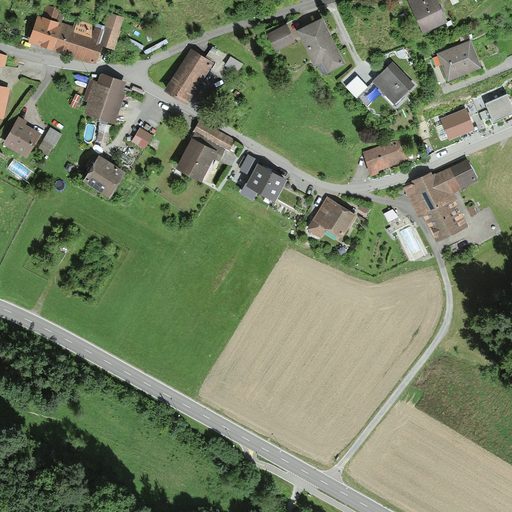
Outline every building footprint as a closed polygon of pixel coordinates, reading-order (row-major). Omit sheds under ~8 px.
[(424,34),(448,22),(437,0),(409,0),(408,0),(424,34)] [(39,19),(32,42),(95,61),(100,45),(112,49),(121,19),(109,16),(105,31),(77,22),(75,30),(53,23),(57,12),(47,9),(43,21),(39,19)] [(323,76),(346,65),(322,18),(297,30),(314,65),(317,64),(323,76)] [(277,49),(290,41),(281,25),(267,33),(277,49)] [(437,54),(448,82),(481,68),(470,41),(437,54)] [(190,93),(210,62),(193,52),(173,83),(190,93)] [(237,73),(243,63),(231,56),(225,65),(237,73)] [(372,82),(394,105),(415,85),(393,62),(372,82)] [(357,75),(345,87),(356,98),(368,87),(357,75)] [(90,112),(113,120),(126,83),(104,76),(101,85),(90,82),(84,98),(94,101),(90,112)] [(0,111),(7,112),(9,88),(0,87),(0,111)] [(511,112),(511,107),(507,96),(487,105),(494,121),(511,112)] [(475,130),(466,109),(441,119),(450,140),(475,130)] [(6,138),(26,152),(40,133),(20,118),(6,138)] [(199,126),(176,167),(197,179),(210,158),(230,169),(236,158),(228,153),(232,145),(199,126)] [(133,142),(147,149),(155,135),(141,127),(133,142)] [(37,148),(47,154),(59,134),(49,128),(37,148)] [(378,170),(407,160),(399,140),(363,153),(371,175),(378,172),(378,170)] [(126,173),(102,156),(89,175),(113,192),(126,173)] [(275,199),(287,178),(251,157),(244,168),(254,174),(249,183),(275,199)] [(423,214),(437,243),(469,228),(457,203),(460,201),(457,194),(480,183),(469,159),(437,174),(437,172),(433,174),(432,171),(411,180),(413,183),(404,187),(418,217),(423,214)] [(307,230),(320,238),(325,229),(341,238),(355,215),(327,197),(307,230)]
